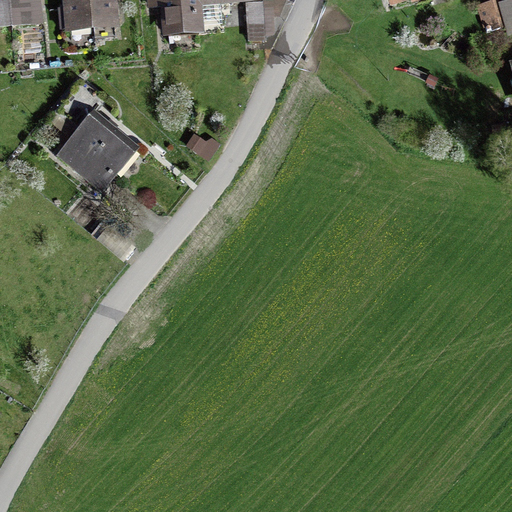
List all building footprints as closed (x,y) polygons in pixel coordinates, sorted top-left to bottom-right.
[(8,0),(0,0),(0,26),(11,26),(8,0)] [(39,0),(8,0),(11,26),(41,23),(39,0)] [(114,26),(111,0),(67,0),(68,9),(59,10),(60,30),(114,26)] [(198,30),(196,6),(195,0),(150,0),(151,8),(166,6),(168,32),(198,30)] [(249,5),(251,40),(263,40),(261,4),(249,5)] [(59,157),(102,192),(136,150),(94,115),(102,105),(82,88),(61,114),(81,131),(59,157)]
